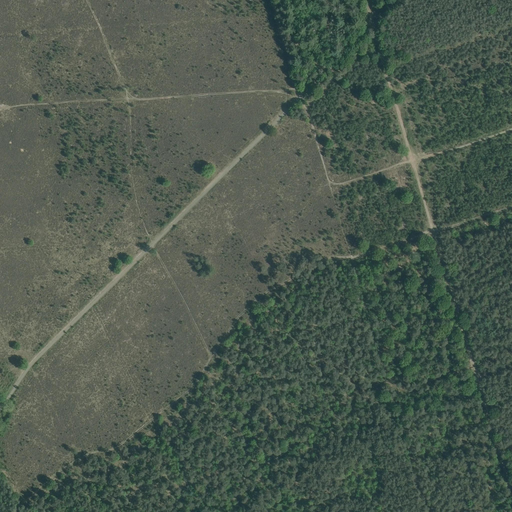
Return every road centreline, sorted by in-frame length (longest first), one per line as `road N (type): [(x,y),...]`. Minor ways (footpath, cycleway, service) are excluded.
road 1 (track): [(413,161),(365,0)]
road 2 (track): [(477,376),(434,231)]
road 3 (track): [(511,491),(477,376)]
